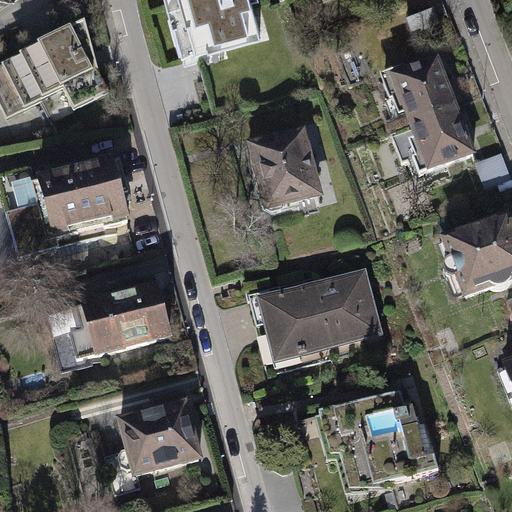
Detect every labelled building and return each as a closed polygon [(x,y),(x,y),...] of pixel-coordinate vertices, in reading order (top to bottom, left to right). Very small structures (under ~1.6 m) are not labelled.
[(253,36),(242,0),(171,0),(187,54),(253,36)] [(82,29),(0,71),(0,75),(22,118),(93,81),(82,29)] [(443,64),(394,82),(411,131),(461,113),(443,64)] [(480,162),(461,113),(411,131),(429,181),(480,162)] [(312,131),(244,148),(263,222),(331,205),(312,131)] [(117,162),(4,198),(25,262),(135,230),(117,162)] [(511,243),(504,220),(437,243),(459,306),(511,288),(511,243)] [(368,274),(261,306),(281,373),(388,341),(368,274)] [(83,301),(123,290),(118,275),(79,286),(83,301)] [(167,286),(84,308),(100,368),(180,346),(167,286)] [(511,365),(503,369),(511,391),(511,365)] [(409,382),(313,412),(324,452),(334,455),(345,494),(434,469),(409,382)] [(185,398),(115,416),(131,477),(201,458),(185,398)]
